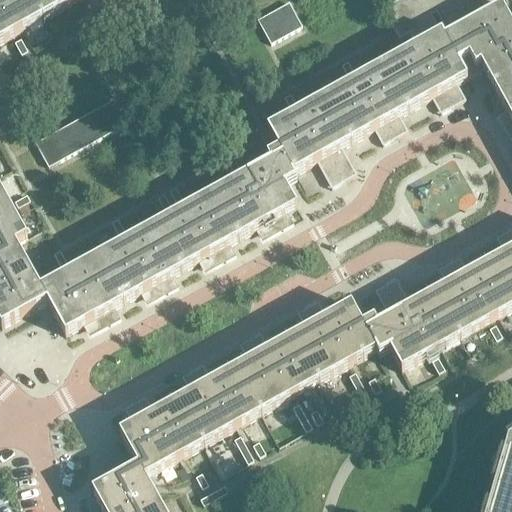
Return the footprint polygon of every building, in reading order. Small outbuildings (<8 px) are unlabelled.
[(0,0),(0,47),(44,23),(30,0),(0,0)] [(86,0),(30,0),(44,23),(86,0)] [(511,0),(404,0),(382,12),(400,43),(410,38),(417,51),(442,37),(431,18),(437,15),(448,34),(442,37),(445,43),(467,84),(484,74),(493,90),(506,115),(498,120),(511,145),(511,144),(511,0)] [(271,48),(302,30),(289,7),(258,24),(271,48)] [(467,84),(445,43),(442,37),(417,51),(381,71),(407,117),(433,103),(441,118),(466,104),(458,89),(467,84)] [(28,55),(22,43),(15,46),(22,58),(28,55)] [(348,66),(342,70),(349,82),(355,78),(348,66)] [(407,117),(381,71),(326,101),(351,148),(375,135),(383,149),(406,137),(398,122),(407,117)] [(297,111),(291,99),(284,103),(291,115),(297,111)] [(295,179),(317,166),(331,192),(357,178),(343,152),(351,148),(326,101),(268,133),(279,153),(278,154),(267,160),(270,166),(213,198),(239,244),(262,231),(271,247),(297,233),(288,217),(298,211),(287,191),(298,185),(295,179)] [(114,103),(36,147),(49,171),(128,127),(114,103)] [(233,161),(227,164),(234,177),(240,173),(233,161)] [(28,242),(10,209),(0,191),(0,256),(16,248),(17,249),(28,242)] [(183,204),(176,192),(170,196),(177,208),(183,204)] [(239,244),(213,198),(156,230),(181,276),(205,263),(213,278),(239,264),(230,249),(239,244)] [(15,206),(18,212),(31,206),(27,199),(15,206)] [(158,202),(165,214),(171,211),(164,199),(158,202)] [(118,224),(112,227),(119,239),(125,236),(118,224)] [(181,276),(156,230),(98,261),(124,308),(147,295),(155,310),(181,295),(173,281),(181,276)] [(511,232),(496,242),(505,258),(493,265),(511,299),(511,232)] [(36,282),(17,249),(16,248),(0,256),(0,327),(2,332),(47,307),(40,294),(41,293),(36,282)] [(61,255),(54,259),(61,271),(67,268),(61,255)] [(124,308),(98,261),(41,293),(40,294),(47,307),(48,307),(66,340),(90,327),(98,341),(123,327),(115,313),(124,308)] [(511,315),(511,299),(493,265),(469,278),(460,262),(438,273),(448,290),(435,297),(461,343),(511,315)] [(461,343),(435,297),(412,310),(397,283),(375,295),(390,322),(378,329),(375,323),(364,329),(363,329),(352,309),(328,322),(319,305),(297,317),(306,334),(294,341),(320,387),(376,356),(379,362),(391,356),(402,376),(461,343)] [(496,330),(490,333),(497,345),(503,342),(496,330)] [(320,387),(294,341),(270,354),(261,337),(240,349),(249,366),(237,373),(262,419),(320,387)] [(432,366),(439,378),(445,375),(438,363),(432,366)] [(262,419),(237,373),(213,386),(203,369),(182,381),(191,398),(179,404),(205,451),(262,419)] [(366,396),(363,390),(362,389),(356,378),(349,381),(356,393),(357,394),(360,400),(363,405),(369,402),(366,396)] [(382,395),(378,389),(375,384),(375,383),(369,386),(369,387),(372,393),(375,399),(382,395)] [(162,511),(146,483),(180,464),(205,451),(179,404),(155,418),(146,401),(125,413),(134,430),(120,437),(138,470),(93,495),(101,511),(162,511)] [(312,433),(305,420),(299,409),(293,412),(303,431),(306,437),(312,433)] [(324,427),(320,421),(317,416),(317,415),(311,418),(311,419),(314,425),(317,431),(324,427)] [(248,454),(241,441),(234,445),(242,457),(245,463),(248,469),(254,466),(251,460),(248,454)] [(511,511),(511,445),(509,447),(489,511),(511,511)] [(266,459),(263,453),(259,447),(253,450),(257,457),(260,462),(266,459)] [(209,491),(206,485),(203,479),(202,478),(196,482),(196,483),(200,489),(203,494),(209,491)] [(201,504),(204,510),(228,497),(225,491),(201,504)]
